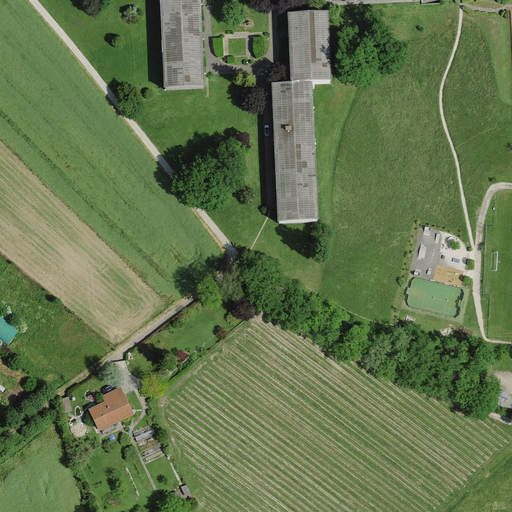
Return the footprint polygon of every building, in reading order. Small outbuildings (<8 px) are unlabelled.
[(162,0),(166,90),(206,89),(201,0),(162,0)] [(335,86),(332,17),(291,19),(294,88),(274,89),(280,226),(321,224),(315,87),(335,86)] [(0,333),(13,343),(24,328),(0,309),(0,333)] [(483,384),(478,397),(493,403),(498,390),(483,384)] [(108,404),(92,411),(101,432),(135,416),(122,389),(105,398),(108,404)] [(498,390),(493,403),(503,407),(508,394),(498,390)] [(65,399),(61,401),(65,414),(73,411),(70,398),(65,399)]
